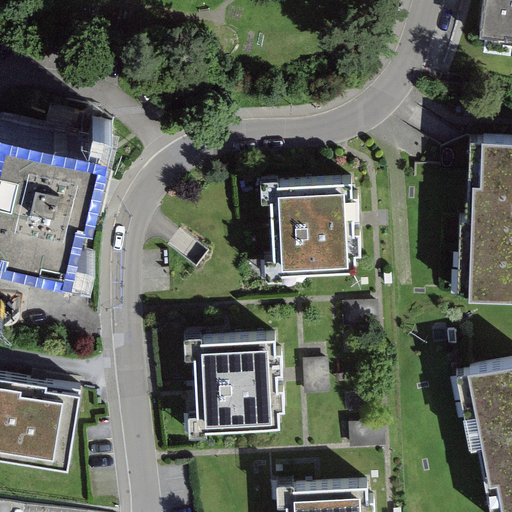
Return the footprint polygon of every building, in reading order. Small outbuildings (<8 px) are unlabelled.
[(511,0),(470,0),(466,61),(511,64),(511,0)] [(0,242),(70,260),(99,146),(4,123),(0,139),(0,242)] [(511,133),(462,134),(463,290),(511,289),(511,133)] [(349,174),(261,180),(267,275),(355,269),(349,174)] [(380,324),(380,298),(343,299),(343,325),(380,324)] [(285,425),(277,332),(193,338),(200,432),(285,425)] [(332,387),(329,358),(311,360),(313,389),(332,387)] [(511,511),(511,362),(456,376),(488,511),(511,511)] [(0,452),(62,462),(74,382),(0,370),(0,452)] [(386,443),(384,420),(344,424),(346,447),(386,443)] [(371,511),(370,480),(286,485),(287,511),(371,511)]
